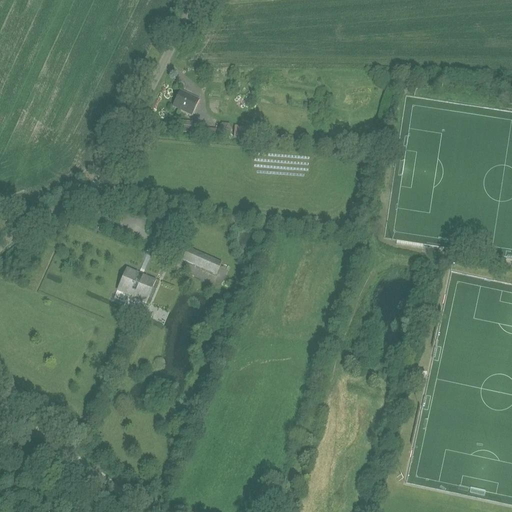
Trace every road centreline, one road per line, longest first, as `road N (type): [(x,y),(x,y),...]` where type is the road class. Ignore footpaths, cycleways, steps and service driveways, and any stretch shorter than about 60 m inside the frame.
road 1 (unclassified): [(0,245),(98,184),(195,0)]
road 2 (track): [(0,403),(152,511)]
